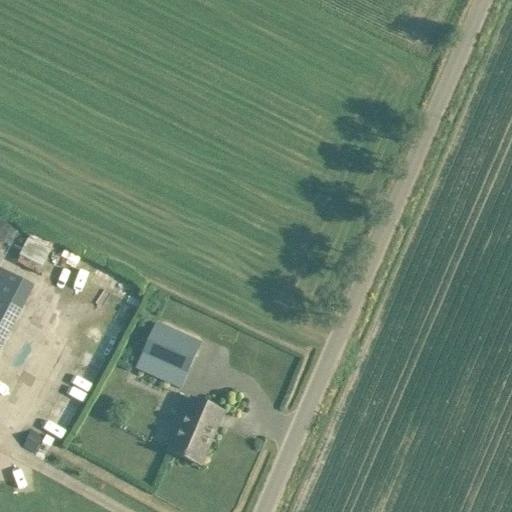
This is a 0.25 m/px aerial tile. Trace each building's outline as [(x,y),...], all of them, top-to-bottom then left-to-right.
[(0,240),(11,246),(21,225),(0,214),(0,240)] [(29,235),(18,261),(42,271),(53,245),(29,235)] [(0,350),(34,287),(0,269),(0,350)] [(157,323),(143,353),(136,368),(181,388),(187,373),(201,342),(157,323)] [(55,452),(83,389),(68,382),(48,428),(41,445),(55,452)] [(191,399),(185,412),(168,452),(200,466),(223,412),(191,399)] [(32,431),(23,447),(34,453),(43,437),(32,431)]
